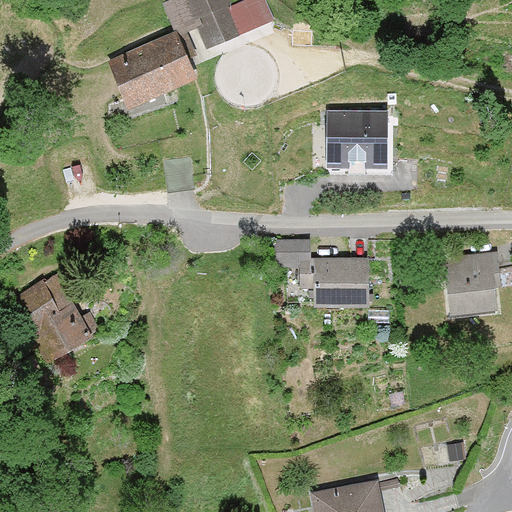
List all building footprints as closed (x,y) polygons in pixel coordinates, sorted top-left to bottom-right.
[(267,18),(260,0),(238,0),(228,4),(226,0),(159,0),(172,33),(100,66),(121,111),(193,78),(184,60),(242,36),(239,30),(267,18)] [(387,110),(327,109),(326,166),(387,167),(387,110)] [(309,256),(310,248),(273,248),(273,267),(300,266),(300,288),(313,288),(314,256),(309,256)] [(444,256),(450,311),(498,305),(495,284),(501,283),(497,250),(444,256)] [(312,305),(368,305),(368,256),(314,256),(313,288),(312,305)] [(11,297),(50,360),(93,333),(68,293),(76,287),(65,269),(42,283),(40,280),(11,297)] [(463,460),(462,443),(445,444),(446,460),(463,460)] [(381,511),(375,480),(308,494),(311,511),(381,511)]
